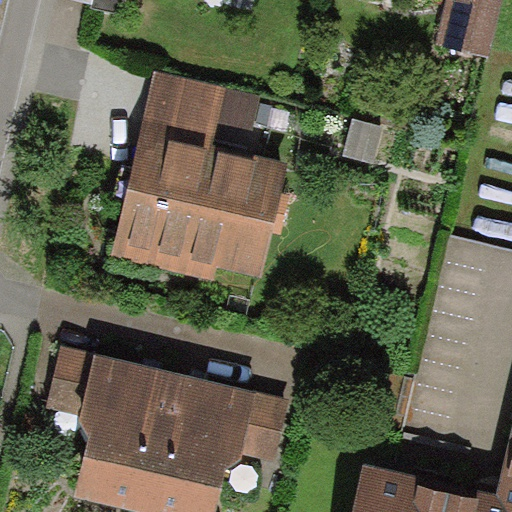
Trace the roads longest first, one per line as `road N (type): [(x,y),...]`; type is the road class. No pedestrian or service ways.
road 1 (residential): [(0,287),(271,352)]
road 2 (residential): [(34,0),(0,139)]
